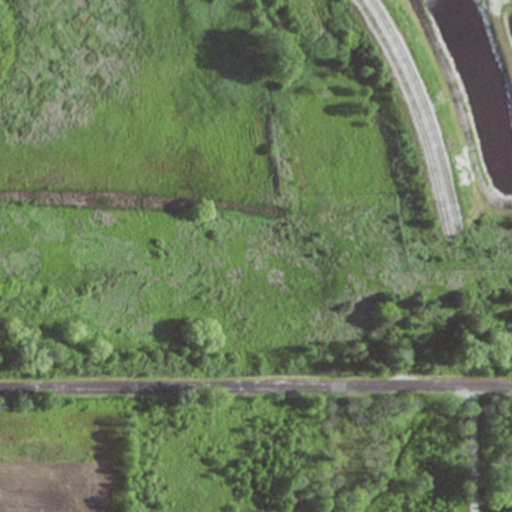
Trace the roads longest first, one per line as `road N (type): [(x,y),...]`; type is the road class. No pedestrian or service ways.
road 1 (residential): [(511,388),(0,389)]
road 2 (residential): [(472,388),(473,511)]
